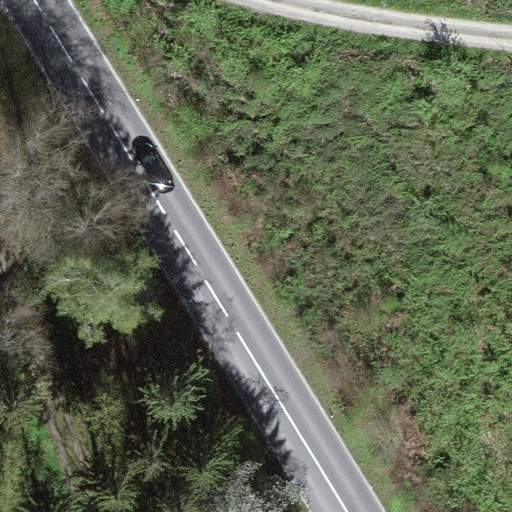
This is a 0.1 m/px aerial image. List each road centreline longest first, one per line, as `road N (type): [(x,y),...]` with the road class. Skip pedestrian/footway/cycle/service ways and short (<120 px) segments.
road 1 (secondary): [(345,511),(34,0)]
road 2 (track): [(511,37),(355,20),(287,0)]
road 3 (track): [(0,277),(81,474)]
